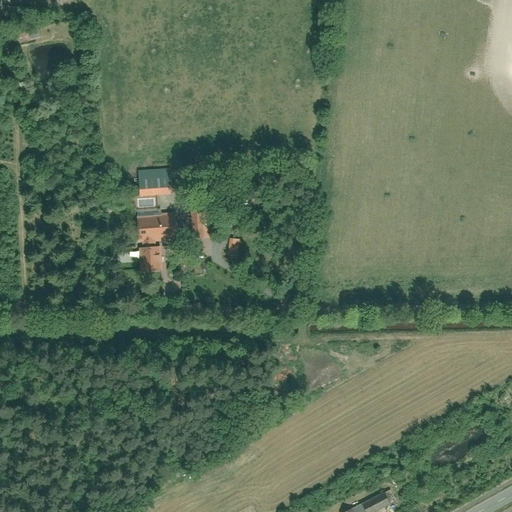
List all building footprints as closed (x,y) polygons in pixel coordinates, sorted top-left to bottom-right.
[(39,36),(37,26),(28,27),(30,38),(39,36)] [(169,166),(136,169),(138,194),(171,192),(169,166)] [(199,207),(189,208),(191,237),(202,236),(199,207)] [(173,211),(133,215),(138,270),(160,268),(158,239),(175,237),(173,211)] [(227,254),(238,255),(239,238),(228,237),(227,254)] [(376,511),(391,504),(384,490),(340,511),(376,511)]
